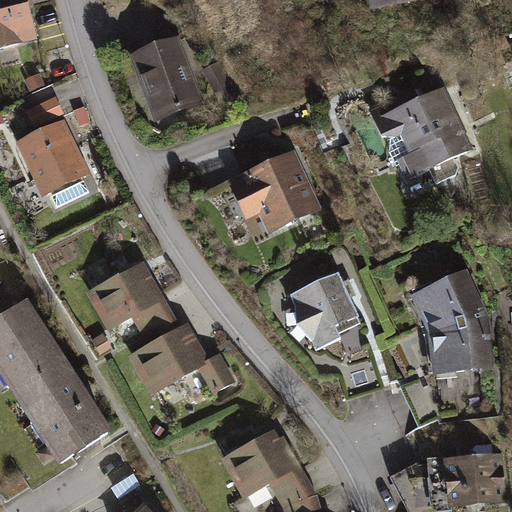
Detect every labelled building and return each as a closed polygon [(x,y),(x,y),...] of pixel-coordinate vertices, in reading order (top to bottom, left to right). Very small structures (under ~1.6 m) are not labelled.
[(0,0),(0,48),(17,44),(16,40),(34,35),(26,7),(31,5),(29,0),(0,0)] [(176,56),(172,43),(134,58),(149,96),(156,94),(165,116),(200,103),(188,72),(183,73),(180,65),(182,64),(183,62),(184,60),(183,58),(182,56),(180,56),(178,55),(176,56)] [(224,107),(237,100),(218,64),(205,71),(224,107)] [(39,77),(26,82),(30,91),(43,85),(39,77)] [(403,99),(372,114),(382,137),(391,137),(390,153),(396,167),(403,164),(410,179),(429,170),(436,186),(456,176),(458,169),(454,159),(467,153),(458,135),(461,134),(441,91),(407,107),(403,99)] [(28,113),(35,126),(62,114),(55,100),(28,113)] [(61,125),(22,144),(46,194),(49,192),(57,208),(89,193),(81,177),(84,175),(61,125)] [(316,209),(292,157),(269,168),(262,166),(256,169),(253,175),(247,178),(249,183),(240,187),(253,214),(262,210),(271,230),(316,209)] [(136,320),(144,334),(172,318),(160,297),(159,297),(154,289),(151,288),(139,267),(114,281),(113,280),(90,293),(111,330),(138,314),(140,318),(136,320)] [(359,317),(339,274),(291,296),(295,304),(295,313),(297,313),(297,326),(307,335),(306,337),(312,342),(316,351),(341,339),(335,328),(359,317)] [(416,298),(432,333),(485,320),(465,276),(416,298)] [(108,434),(25,305),(0,321),(0,368),(1,371),(7,367),(16,382),(11,385),(23,404),(28,400),(53,438),(47,442),(61,464),(73,457),(75,460),(80,456),(78,453),(108,434)] [(172,318),(144,334),(152,347),(133,357),(154,394),(200,367),(216,394),(233,383),(218,357),(206,364),(197,348),(191,352),(172,318)] [(485,320),(432,333),(437,373),(490,367),(485,320)] [(270,484),(286,510),(313,497),(286,449),(280,452),(269,435),(226,460),(247,497),(270,484)] [(464,461),(430,464),(434,509),(504,501),(500,457),(493,457),(492,445),(476,447),(464,461)] [(317,511),(313,497),(286,510),(286,511),(317,511)]
